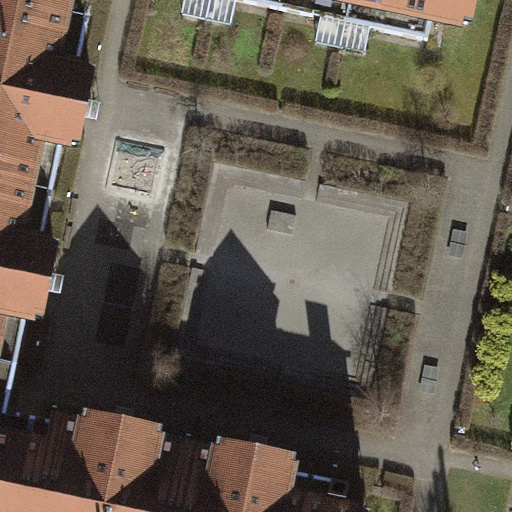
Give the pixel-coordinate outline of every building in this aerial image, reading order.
[(0,0),(0,181),(53,192),(64,142),(77,145),(92,72),(79,69),(91,16),(65,11),(67,0),(0,0)] [(230,0),(280,10),(281,0),(230,0)] [(281,0),(280,10),(429,42),(434,17),(469,25),(473,0),(281,0)] [(0,181),(0,362),(17,366),(28,316),(40,319),(56,245),(43,243),(53,192),(0,181)] [(0,511),(34,511),(54,422),(7,413),(17,366),(0,362),(0,511)] [(34,511),(174,511),(188,451),(157,444),(160,431),(87,416),(84,429),(54,422),(34,511)] [(218,457),(188,451),(174,511),(360,511),(331,506),(333,497),(347,500),(350,484),(292,472),(294,459),(221,444),(218,457)]
